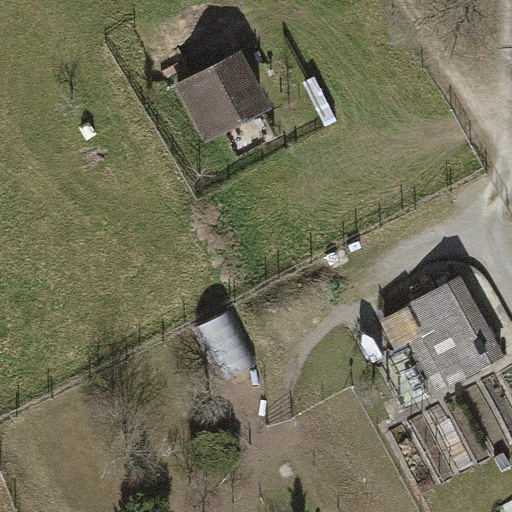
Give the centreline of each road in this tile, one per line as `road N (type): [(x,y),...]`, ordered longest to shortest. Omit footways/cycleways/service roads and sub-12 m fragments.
road 1 (track): [(405,0),(490,129)]
road 2 (track): [(504,166),(477,236),(511,299)]
